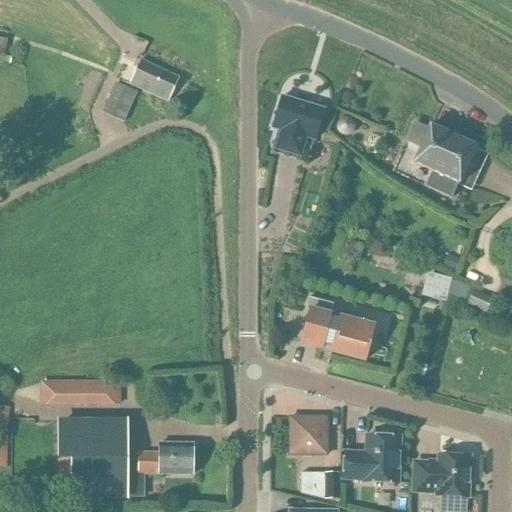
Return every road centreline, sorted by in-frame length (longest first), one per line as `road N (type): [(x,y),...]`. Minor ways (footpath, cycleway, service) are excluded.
road 1 (residential): [(246,407),(222,331),(213,156),(203,135),(161,126),(0,200)]
road 2 (tertiary): [(246,365),(245,67),(265,0)]
road 3 (residential): [(500,511),(503,461),(476,434),(246,365)]
road 4 (tertiary): [(511,136),(442,77),(343,25),(265,0)]
